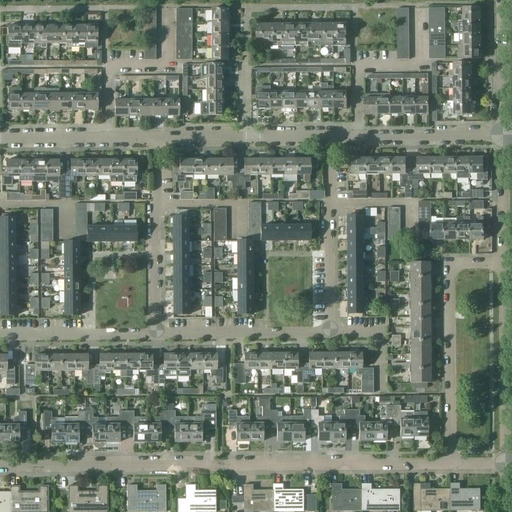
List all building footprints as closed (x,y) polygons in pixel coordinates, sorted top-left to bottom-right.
[(445,8),(429,8),(429,21),(445,21),(445,8)] [(459,21),(463,21),(481,20),(481,8),(463,8),(463,15),(459,15),(459,21)] [(191,9),(175,9),(175,22),(191,22),(191,9)] [(211,9),(211,22),(227,22),(227,12),(228,12),(228,9),(211,9)] [(459,33),(463,33),(481,33),(481,20),(463,21),(463,28),(459,28),(459,33)] [(429,33),(445,33),(445,21),(429,21),(429,33)] [(175,35),(191,35),(191,22),(175,22),(175,35)] [(211,35),(227,35),(227,25),(228,25),(228,22),(227,22),(211,22),(211,35)] [(270,42),(270,24),(257,24),(257,42),(265,42),(265,46),(270,46),(270,42)] [(270,46),(277,46),(283,46),(283,42),(283,24),(270,24),(270,42),(270,46)] [(295,46),(295,42),(295,24),(283,24),(283,42),(290,42),(290,46),(295,46)] [(308,42),(308,24),(295,24),(295,42),(303,42),(303,46),(308,46),(308,42)] [(308,24),(308,42),(315,42),(315,46),(320,46),(320,24),(308,24)] [(320,46),(327,46),(333,46),(333,24),(320,24),(320,46)] [(333,46),(340,46),(346,46),(346,24),(333,24),(333,46)] [(7,48),(15,48),(21,48),(21,43),(21,25),(7,26),(7,48)] [(33,43),(33,25),(21,25),(21,43),(28,43),(28,48),(33,48),(33,43)] [(45,43),(45,25),(33,25),(33,43),(40,43),(40,48),(45,48),(45,43)] [(45,25),(45,43),(53,43),(53,48),(59,48),(59,43),(58,25),(45,25)] [(71,47),(71,25),(58,25),(59,43),(66,43),(66,47),(71,47)] [(71,47),(78,47),(78,48),(83,48),(83,43),(83,25),(71,25),(71,47)] [(96,25),(83,25),(83,43),(91,43),(91,48),(96,48),(96,25)] [(429,46),(445,46),(445,33),(429,33),(429,46)] [(459,46),(481,46),(481,33),(463,33),(463,40),(459,40),(459,46)] [(191,35),(175,35),(175,47),(191,47),(191,35)] [(227,35),(211,35),(211,48),(227,48),(227,37),(228,37),(228,35),(227,35)] [(445,46),(429,46),(430,59),(445,59),(445,46)] [(481,46),(459,46),(459,53),(457,53),(457,59),(481,58),(481,46)] [(191,47),(175,47),(175,60),(191,60),(191,47)] [(228,48),(227,48),(211,48),(211,60),(227,60),(227,50),(228,50),(228,48)] [(449,75),(453,75),(471,75),(471,62),(453,63),(453,71),(449,71),(449,75)] [(206,77),(223,77),(223,68),(224,68),(224,64),(206,64),(206,77)] [(471,75),(453,75),(453,83),(449,83),(450,88),(453,88),(472,88),(471,75)] [(223,77),(206,77),(206,90),(223,90),(223,80),(224,80),(224,77),(223,77)] [(258,86),(258,92),(258,108),(268,108),(268,110),(271,110),(271,108),(271,92),(270,92),(270,86),(258,86)] [(308,92),(308,108),(319,108),(319,109),(321,109),(321,108),(321,86),(308,87),(308,92)] [(321,86),(321,108),(331,108),(331,109),(334,109),(334,108),(333,92),(333,86),(321,86)] [(8,88),(8,94),(8,110),(19,110),(19,111),(21,111),(21,110),(21,94),(21,88),(8,88)] [(34,89),(34,94),(34,110),(44,110),(44,111),(46,111),(46,110),(46,94),(47,94),(47,89),(45,88),(35,88),(34,89)] [(450,101),(454,101),(472,100),(472,88),(453,88),(453,96),(450,96),(450,101)] [(224,90),(223,90),(206,90),(206,102),(206,103),(223,103),(223,93),(224,93),(224,90)] [(271,92),(271,108),(281,108),(281,109),(283,109),(283,108),(283,92),(271,92)] [(296,92),(283,92),(283,108),(294,108),(294,109),(296,109),(296,108),(296,92)] [(308,92),(296,92),(296,108),(306,108),(306,109),(308,109),(308,108),(308,92)] [(347,92),(334,92),(333,92),(334,108),(344,108),(344,109),(347,109),(347,92)] [(21,94),(21,110),(32,110),(32,111),(34,111),(34,110),(34,94),(21,94)] [(59,110),(59,94),(47,94),(46,94),(46,110),(57,110),(57,111),(59,111),(59,110)] [(59,94),(59,110),(69,110),(69,111),(72,111),(72,110),(72,94),(59,94)] [(72,94),(72,110),(82,110),(82,111),(84,111),(84,110),(84,94),(72,94)] [(97,94),(84,94),(84,110),(95,110),(95,111),(97,111),(97,94)] [(128,100),(128,117),(138,116),(138,118),(140,118),(140,116),(140,100),(140,94),(134,94),(134,100),(128,100)] [(378,116),(378,114),(378,94),(365,94),(365,115),(375,115),(375,116),(378,116)] [(391,114),(390,98),(390,94),(378,94),(378,114),(388,114),(388,115),(391,115),(391,114)] [(403,98),(403,114),(413,114),(413,115),(416,115),(416,114),(416,97),(403,98)] [(416,97),(416,114),(426,114),(426,115),(428,115),(428,97),(416,97)] [(390,98),(391,114),(401,114),(401,115),(403,115),(403,114),(403,98),(390,98)] [(115,100),(115,116),(125,116),(125,118),(128,118),(128,117),(128,100),(115,100)] [(153,118),(153,116),(153,100),(140,100),(140,116),(150,116),(150,118),(153,118)] [(165,116),(165,100),(153,100),(153,116),(163,116),(163,118),(165,118),(165,116)] [(165,100),(165,116),(176,116),(176,118),(178,118),(178,100),(165,100)] [(472,100),(454,101),(454,108),(450,109),(450,114),(472,113),(472,100)] [(206,115),(223,115),(223,105),(224,105),(224,103),(223,103),(206,103),(206,102),(200,102),(200,115),(206,115)] [(431,158),(431,174),(444,174),(444,157),(431,158)] [(457,174),(457,157),(444,157),(444,174),(444,180),(457,180),(457,174)] [(470,174),(470,157),(457,157),(457,174),(470,174)] [(470,157),(470,174),(478,174),(478,180),(483,180),(483,157),(470,157)] [(348,181),(359,181),(359,175),(367,175),(366,158),(353,158),(353,174),(348,174),(348,181)] [(380,175),(380,158),(366,158),(367,175),(380,175)] [(393,175),(393,158),(380,158),(380,175),(393,175)] [(412,199),(412,188),(412,172),(406,172),(406,158),(393,158),(393,175),(400,174),(400,188),(405,188),(405,199),(412,199)] [(431,174),(431,158),(418,158),(418,172),(412,172),(412,188),(418,188),(418,180),(423,180),(423,174),(431,174)] [(193,176),(193,159),(180,159),(180,175),(174,175),(175,182),(185,182),(185,176),(193,176)] [(193,176),(203,176),(206,176),(206,159),(193,159),(193,176)] [(219,176),(219,159),(206,159),(206,176),(219,176)] [(238,189),(238,173),(232,173),(232,159),(219,159),(219,176),(226,176),(226,182),(231,182),(231,189),(238,189)] [(257,175),(257,159),(244,159),(244,173),(238,173),(238,189),(244,189),(244,182),(249,182),(249,175),(257,175)] [(270,175),(270,159),(257,159),(257,175),(270,175)] [(283,175),(283,159),(270,159),(270,175),(283,175)] [(296,175),(296,159),(283,159),(283,175),(296,175)] [(296,159),(296,175),(303,175),(303,181),(309,181),(309,159),(296,159)] [(19,177),(19,160),(6,160),(6,183),(11,183),(11,177),(19,177)] [(32,177),(32,160),(19,160),(19,177),(32,177)] [(32,160),(32,177),(45,176),(45,160),(32,160)] [(64,199),(64,175),(58,175),(58,160),(45,160),(45,176),(53,176),(53,183),(58,183),(58,199),(64,199)] [(84,176),(84,160),(71,160),(71,175),(64,175),(64,199),(71,199),(71,183),(76,183),(76,176),(84,176)] [(97,176),(97,160),(84,160),(84,176),(97,176)] [(110,183),(110,160),(97,160),(97,176),(110,176),(110,183)] [(110,160),(110,183),(123,183),(122,160),(110,160)] [(123,183),(136,182),(136,160),(122,160),(123,183)] [(32,195),(32,201),(45,201),(45,190),(40,190),(40,195),(32,195)] [(470,190),(470,193),(470,198),(483,198),(483,190),(470,190)] [(309,199),(309,191),(296,191),(296,199),(309,199)] [(292,210),(302,210),(302,202),(292,202),(292,210)] [(278,203),(267,203),(268,211),(278,211),(278,203)] [(346,228),(361,228),(361,216),(346,216),(346,228)] [(0,230),(14,230),(14,217),(0,217),(0,230)] [(173,229),(188,229),(188,217),(173,217),(173,229)] [(445,240),(445,219),(436,219),(436,217),(431,217),(431,219),(431,225),(431,232),(431,240),(445,240)] [(464,217),(464,224),(458,224),(458,240),(470,240),(470,224),(470,217),(464,217)] [(470,224),(470,240),(484,240),(484,217),(478,217),(478,223),(470,224)] [(445,219),(445,240),(458,240),(458,224),(456,224),(456,219),(445,219)] [(99,242),(99,226),(87,227),(87,229),(87,235),(87,242),(99,242)] [(99,226),(99,242),(111,242),(111,226),(99,226)] [(111,226),(111,242),(123,242),(123,226),(111,226)] [(123,226),(123,242),(136,242),(136,226),(123,226)] [(273,241),(273,226),(260,226),(260,228),(260,235),(260,241),(273,241)] [(273,226),(273,241),(285,241),(285,226),(273,226)] [(285,226),(285,241),(297,241),(297,226),(285,226)] [(297,226),(297,241),(309,241),(309,226),(297,226)] [(346,240),(361,240),(361,228),(346,228),(346,240)] [(173,242),(188,242),(188,229),(173,229),(173,242)] [(14,230),(0,230),(0,242),(14,242),(14,230)] [(346,252),(361,252),(361,240),(346,240),(346,252)] [(252,253),(252,241),(249,241),(237,241),(237,253),(252,253)] [(14,242),(0,242),(0,254),(14,254),(14,242)] [(79,254),(79,242),(75,242),(64,242),(64,255),(79,254)] [(173,254),(188,254),(188,242),(173,242),(173,254)] [(346,265),(362,264),(361,252),(346,252),(346,265)] [(237,265),(252,265),(252,253),(237,253),(237,265)] [(14,254),(0,254),(0,266),(14,267),(14,254)] [(64,267),(79,267),(79,254),(64,255),(64,267)] [(173,266),(188,266),(188,254),(173,254),(173,266)] [(411,363),(392,363),(392,369),(400,369),(400,368),(411,368),(411,383),(414,383),(414,388),(427,388),(427,383),(430,383),(429,262),(410,262),(411,363)] [(366,271),(362,271),(362,264),(346,265),(346,277),(362,277),(366,277),(366,271)] [(237,278),(252,278),(252,265),(237,265),(237,278)] [(14,267),(0,266),(0,279),(15,279),(14,267)] [(173,278),(188,278),(188,266),(173,266),(173,278)] [(64,279),(79,279),(79,267),(64,267),(64,279)] [(347,289),(362,289),(362,277),(346,277),(347,289)] [(173,290),(188,290),(188,278),(173,278),(173,290)] [(237,290),(252,290),(252,278),(237,278),(237,290)] [(15,279),(0,279),(0,291),(15,291),(15,279)] [(64,291),(79,291),(79,279),(64,279),(64,291)] [(347,301),(362,301),(362,289),(347,289),(347,301)] [(173,302),(188,302),(188,290),(173,290),(173,302)] [(237,302),(252,302),(252,290),(237,290),(237,302)] [(15,291),(0,291),(0,303),(15,303),(15,291)] [(64,303),(79,303),(79,291),(64,291),(64,303)] [(362,301),(347,301),(347,314),(362,313),(362,301)] [(188,302),(173,302),(173,314),(188,314),(188,302)] [(212,317),(212,307),(211,302),(203,302),(203,307),(205,307),(205,317),(212,317)] [(252,302),(237,302),(237,315),(253,315),(252,302)] [(15,303),(0,303),(0,315),(15,316),(15,303)] [(79,303),(64,303),(64,316),(79,316),(79,303)] [(257,370),(257,353),(244,353),(244,365),(233,365),(233,384),(245,384),(245,377),(250,377),(250,370),(257,370)] [(257,353),(257,370),(270,370),(270,353),(257,353)] [(284,370),(284,353),(270,353),(270,370),(284,370)] [(284,353),(284,370),(291,370),(291,376),(296,376),(296,383),(303,383),(303,364),(297,364),(296,353),(284,353)] [(322,370),(322,353),(308,353),(308,364),(303,364),(303,383),(309,383),(309,376),(314,376),(314,370),(322,370)] [(322,353),(322,370),(335,370),(335,353),(322,353)] [(348,370),(347,353),(335,353),(335,370),(348,370)] [(360,381),(373,381),(373,368),(361,368),(361,353),(347,353),(348,370),(355,370),(355,376),(360,376),(360,381)] [(138,371),(138,354),(125,355),(125,377),(131,377),(131,371),(138,371)] [(158,384),(157,365),(151,365),(151,354),(138,354),(138,371),(146,371),(146,377),(151,377),(151,384),(158,384)] [(177,377),(176,354),(163,354),(163,365),(157,365),(158,384),(164,384),(164,377),(169,377),(177,377)] [(176,354),(177,377),(190,377),(190,370),(189,370),(189,354),(176,354)] [(203,370),(203,354),(189,354),(189,370),(190,370),(203,370)] [(203,354),(203,370),(210,370),(210,377),(216,377),(216,384),(222,384),(222,364),(216,364),(216,354),(203,354)] [(15,366),(12,366),(6,366),(6,355),(0,355),(0,371),(0,372),(0,378),(5,378),(5,385),(12,385),(15,385),(15,366)] [(26,385),(28,385),(34,385),(34,378),(39,378),(39,372),(48,372),(48,355),(34,355),(34,366),(25,366),(26,385)] [(48,355),(48,372),(61,371),(61,355),(48,355)] [(74,371),(74,355),(61,355),(61,371),(74,371)] [(93,385),(93,384),(93,365),(87,365),(87,355),(74,355),(74,371),(81,371),(81,378),(87,377),(87,385),(93,385)] [(93,365),(93,384),(93,385),(99,385),(99,377),(104,377),(104,371),(112,371),(112,355),(98,355),(98,365),(93,365)] [(112,355),(112,371),(121,371),(121,377),(125,377),(125,355),(112,355)] [(270,388),(270,394),(284,394),(284,385),(280,385),(279,388),(270,388)] [(262,407),(262,411),(262,417),(250,417),(250,441),(263,441),(262,426),(270,426),(270,411),(270,396),(258,396),(258,402),(259,406),(262,407)] [(386,401),(386,406),(386,416),(381,416),(381,423),(372,423),(372,440),(386,440),(386,425),(393,425),(393,405),(393,396),(390,396),(390,401),(386,401)] [(413,412),(406,412),(400,412),(400,405),(393,405),(393,425),(400,425),(400,436),(414,436),(413,412)] [(84,406),(84,412),(85,427),(92,427),(92,442),(106,442),(106,425),(98,425),(98,418),(92,418),(92,406),(84,406)] [(332,441),(332,424),(323,424),(323,417),(318,417),(318,410),(311,411),(311,426),(318,426),(318,441),(332,441)] [(352,426),(351,410),(344,410),(344,416),(339,416),(339,424),(332,424),(332,441),(344,441),(344,426),(352,426)] [(372,440),(372,423),(365,424),(365,416),(359,416),(359,410),(351,410),(352,426),(359,426),(359,440),(372,440)] [(146,425),(146,442),(159,442),(159,426),(167,426),(167,411),(160,411),(160,418),(154,418),(154,425),(146,425)] [(188,441),(188,418),(175,418),(175,411),(167,411),(167,426),(167,428),(174,428),(174,441),(188,441)] [(216,429),(216,426),(216,411),(201,411),(201,418),(188,418),(188,441),(201,441),(201,429),(216,429)] [(250,441),(250,417),(236,417),(236,411),(228,411),(228,426),(236,426),(236,441),(250,441)] [(290,441),(290,424),(290,417),(277,417),(277,411),(270,411),(270,426),(277,426),(277,441),(290,441)] [(311,426),(311,411),(302,411),(302,417),(298,417),(298,424),(290,424),(290,441),(304,441),(304,426),(311,426)] [(5,425),(5,443),(18,443),(18,427),(26,427),(25,412),(18,412),(18,418),(13,418),(13,425),(5,425)] [(65,442),(64,418),(51,418),(51,412),(43,412),(43,427),(51,427),(51,442),(65,442)] [(77,418),(72,418),(64,418),(65,442),(77,442),(77,427),(85,427),(84,412),(77,412),(77,418)] [(106,418),(106,425),(106,442),(119,442),(119,427),(126,427),(126,412),(119,412),(119,418),(106,418)] [(146,425),(146,418),(133,418),(133,412),(126,412),(126,427),(133,427),(133,442),(146,442),(146,425)] [(413,412),(414,436),(427,436),(427,412),(421,412),(413,412)] [(413,511),(421,511),(450,510),(450,489),(430,489),(430,483),(413,483),(413,511)] [(450,483),(450,489),(450,510),(480,510),(480,488),(460,489),(460,483),(450,483)] [(274,511),(273,490),(253,490),(253,484),(244,484),(244,511),(274,511)] [(273,484),(273,490),(274,511),(304,511),(303,490),(283,490),(283,484),(273,484)] [(362,511),(362,489),(342,489),(342,484),(332,484),(332,511),(362,511)] [(400,489),(392,489),(371,489),(371,484),(362,484),(362,489),(362,511),(400,511),(400,489)] [(127,511),(165,511),(166,507),(166,501),(165,485),(157,485),(157,491),(136,491),(136,486),(127,486),(127,511)] [(201,511),(215,511),(215,490),(195,491),(195,485),(186,485),(186,499),(177,499),(177,511),(201,511)] [(9,486),(9,492),(9,511),(48,511),(48,486),(39,486),(39,492),(19,492),(19,486),(9,486)] [(95,511),(103,511),(107,511),(107,486),(98,486),(98,491),(90,491),(90,492),(90,493),(86,493),(86,492),(86,491),(78,491),(78,486),(68,486),(68,511),(69,511),(78,511),(77,511),(95,511)] [(9,511),(9,492),(0,491),(0,511),(9,511)] [(316,495),(308,495),(308,511),(316,511),(316,495)]
